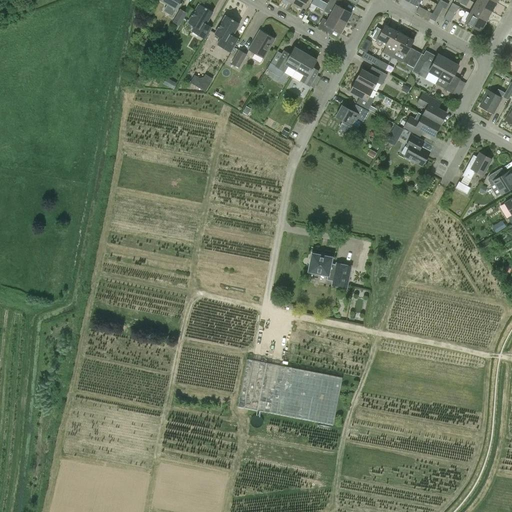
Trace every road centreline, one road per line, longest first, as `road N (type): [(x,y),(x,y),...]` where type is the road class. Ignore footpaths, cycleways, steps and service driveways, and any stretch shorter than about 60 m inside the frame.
road 1 (track): [(511,358),(197,293),(186,309),(146,511)]
road 2 (track): [(202,292),(193,262),(221,120)]
road 3 (track): [(298,147),(265,308)]
road 4 (residential): [(487,60),(379,0)]
